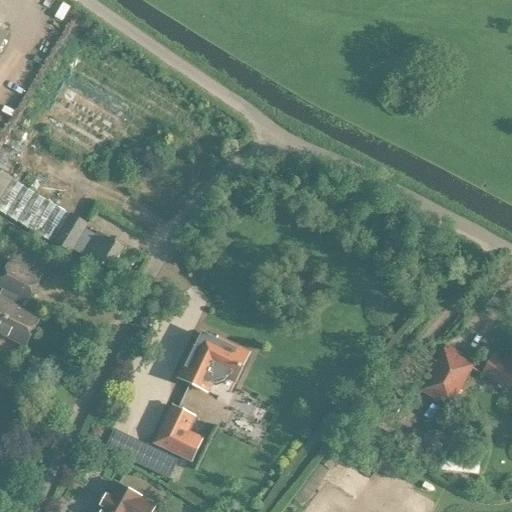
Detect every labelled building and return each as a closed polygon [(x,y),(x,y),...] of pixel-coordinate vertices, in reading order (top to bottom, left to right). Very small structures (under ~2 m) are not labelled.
[(0,197),(11,180),(0,173),(0,197)] [(84,254),(84,255),(109,270),(123,247),(98,232),(94,237),(83,230),(86,225),(70,215),(53,242),(70,252),(73,247),(84,254)] [(0,289),(0,334),(24,347),(39,317),(21,308),(25,300),(27,301),(39,278),(9,263),(0,279),(0,287),(1,288),(0,289)] [(193,347),(178,378),(206,391),(210,383),(215,384),(223,381),(226,377),(235,381),(248,354),(217,339),(216,341),(209,337),(208,336),(198,339),(199,340),(195,348),(193,347)] [(461,354),(445,346),(419,392),(449,408),(471,368),(457,360),(461,354)] [(511,354),(506,364),(492,356),(481,375),(504,389),(506,387),(511,389),(511,354)] [(172,406),(167,417),(154,443),(191,461),(201,439),(186,432),(193,417),(172,406)] [(142,466),(171,478),(180,457),(151,444),(142,466)] [(114,483),(98,511),(150,511),(154,505),(114,483)]
